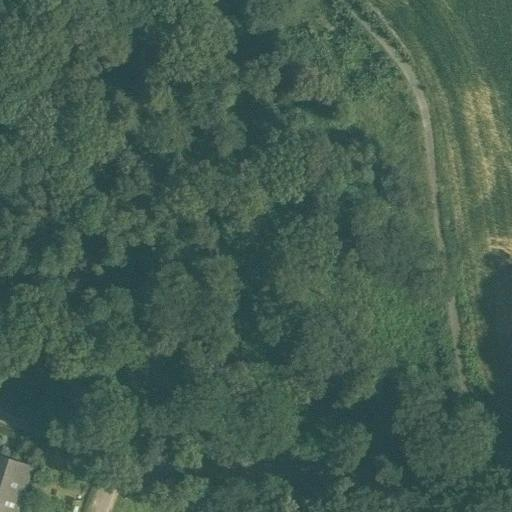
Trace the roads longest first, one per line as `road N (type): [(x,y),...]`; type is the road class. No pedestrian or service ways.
road 1 (unclassified): [(0,415),(120,460),(511,471)]
road 2 (track): [(480,473),(428,117),(416,83),(347,0)]
